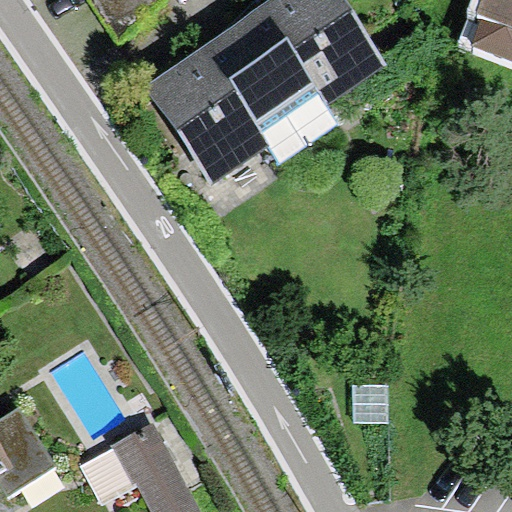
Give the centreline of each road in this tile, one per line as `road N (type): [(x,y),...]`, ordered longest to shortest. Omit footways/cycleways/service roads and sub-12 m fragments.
road 1 (residential): [(323,511),(76,115)]
road 2 (residential): [(2,0),(76,115)]
